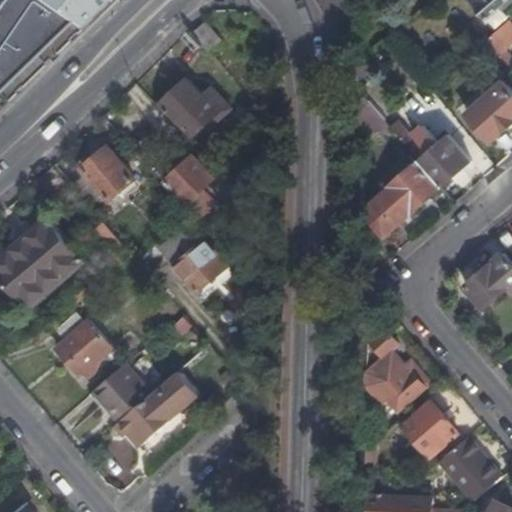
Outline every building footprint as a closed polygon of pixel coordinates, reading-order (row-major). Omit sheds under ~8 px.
[(0,0),(0,74),(58,20),(29,0),(0,0)] [(44,0),(59,11),(66,0),(44,0)] [(511,0),(476,0),(499,26),(511,15),(505,7),(511,0)] [(0,96),(71,29),(58,20),(0,74),(0,96)] [(190,34),(206,52),(219,40),(203,22),(190,34)] [(511,26),(508,22),(489,39),(500,53),(511,42),(511,26)] [(218,111),(203,95),(187,79),(161,104),(192,137),(216,113),(218,111)] [(511,126),(511,87),(506,81),(469,114),(493,142),(511,126)] [(214,84),(203,95),(218,111),(216,113),(221,117),(234,105),(214,84)] [(370,102),(359,90),(361,134),(381,133),(388,131),(392,128),(391,127),(370,102)] [(147,108),(123,127),(143,153),(167,134),(147,108)] [(392,128),(421,161),(443,188),(472,162),(454,140),(458,138),(454,133),(438,146),(420,124),(411,131),(400,118),(391,127),(392,128)] [(88,174),(76,183),(97,209),(135,178),(108,147),(83,168),(88,174)] [(167,180),(194,209),(212,194),(204,186),(214,177),(192,155),(167,180)] [(237,172),(247,163),(242,157),(232,166),(237,172)] [(421,161),(383,194),(406,221),(443,188),(421,161)] [(58,189),(75,209),(85,200),(67,180),(58,189)] [(212,194),(194,209),(201,216),(217,199),(212,194)] [(406,221),(383,194),(374,202),(375,223),(388,237),(406,221)] [(86,257),(50,215),(0,257),(0,273),(28,306),(86,257)] [(157,243),(197,291),(226,266),(186,218),(157,243)] [(124,244),(104,221),(88,235),(108,258),(114,253),(124,244)] [(124,265),(134,256),(124,244),(114,253),(124,265)] [(511,258),(506,253),(465,288),(485,311),(511,286),(511,258)] [(79,284),(62,297),(70,307),(87,293),(79,284)] [(371,342),(386,328),(396,320),(385,308),(367,325),(367,338),(371,342)] [(90,321),(86,324),(77,314),(57,332),(67,342),(58,350),(81,377),(84,374),(89,379),(97,372),(98,372),(119,355),(90,321)] [(368,402),(367,420),(389,401),(398,413),(427,387),(413,371),(412,372),(395,351),(401,345),(386,328),(371,342),(385,358),(368,373),(368,386),(375,395),(368,402)] [(94,392),(119,422),(152,394),(126,364),(94,392)] [(152,394),(119,422),(140,447),(202,395),(181,369),(152,394)] [(460,433),(432,401),(404,425),(432,458),(460,433)] [(505,477),(470,436),(442,461),(477,501),(505,477)] [(376,441),(367,450),(366,463),(372,466),(375,467),(376,441)] [(433,497),(370,495),(369,511),(465,511),(464,511),(433,509),(433,497)] [(511,511),(511,507),(500,502),(498,505),(493,502),(488,511),(511,511)]
